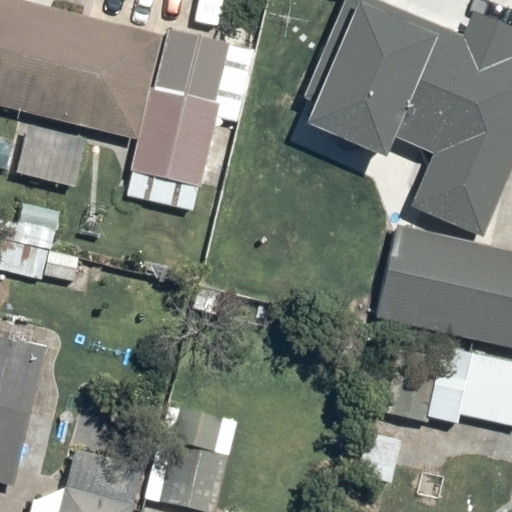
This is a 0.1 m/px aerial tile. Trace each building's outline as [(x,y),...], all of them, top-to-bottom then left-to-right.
[(8,0),(0,0),(0,105),(132,138),(145,89),(158,36),(8,0)] [(383,164),(393,139),(432,155),(411,205),(479,235),(511,158),(511,31),(470,14),(461,36),(377,0),(344,0),(301,101),(314,106),(304,130),(383,164)] [(151,90),(145,89),(132,138),(124,172),(197,189),(216,107),(212,106),(227,45),(165,30),(151,90)] [(51,227),(0,217),(0,270),(72,283),(77,255),(47,250),(51,227)] [(511,252),(392,226),(372,319),(511,349),(511,252)] [(0,337),(0,485),(9,488),(43,348),(0,337)] [(458,415),(511,427),(511,361),(439,346),(423,419),(455,426),(458,415)] [(151,503),(193,511),(214,511),(234,423),(184,412),(177,445),(164,443),(151,503)] [(131,511),(133,505),(63,489),(57,511),(131,511)]
